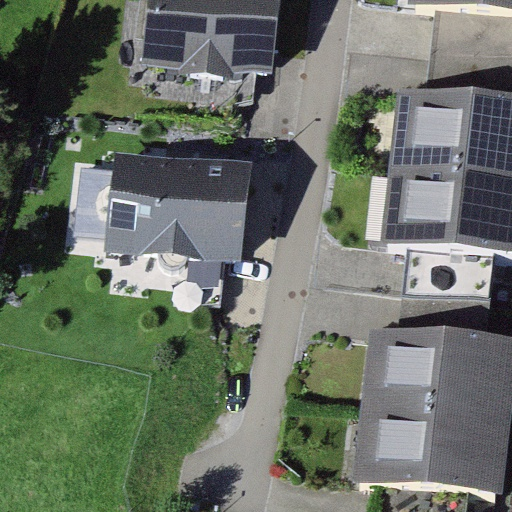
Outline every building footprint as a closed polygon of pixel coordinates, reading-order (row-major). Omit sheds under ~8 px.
[(281,89),(290,0),(157,0),(150,76),(281,89)] [(511,0),(422,0),(420,20),(448,24),(511,32),(511,0)] [(511,32),(448,24),(436,109),(511,118),(511,32)] [(511,118),(436,109),(411,107),(393,254),(421,257),(509,267),(511,267),(511,118)] [(249,271),(258,172),(123,160),(114,260),(249,271)] [(509,267),(421,257),(411,344),(499,355),(509,267)] [(411,344),(384,341),(363,496),(482,511),(511,511),(511,356),(499,355),(411,344)]
